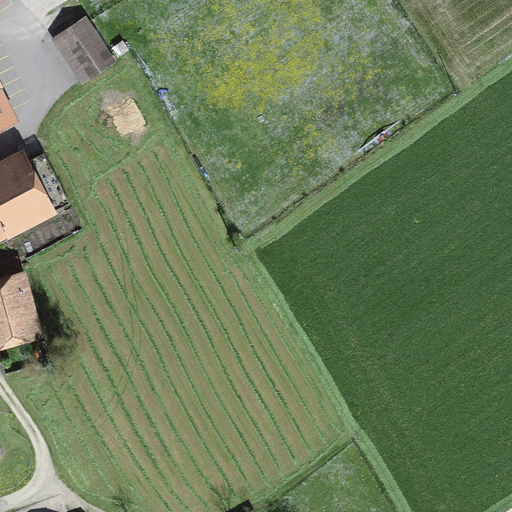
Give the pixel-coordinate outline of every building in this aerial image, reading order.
[(71,28),(99,69),(112,61),(84,19),(71,28)] [(0,122),(9,118),(0,98),(0,122)] [(120,147),(93,158),(107,190),(134,178),(120,147)] [(0,227),(39,207),(44,216),(54,211),(49,202),(64,194),(41,151),(0,172),(0,227)] [(0,336),(31,328),(12,260),(0,263),(0,336)]
